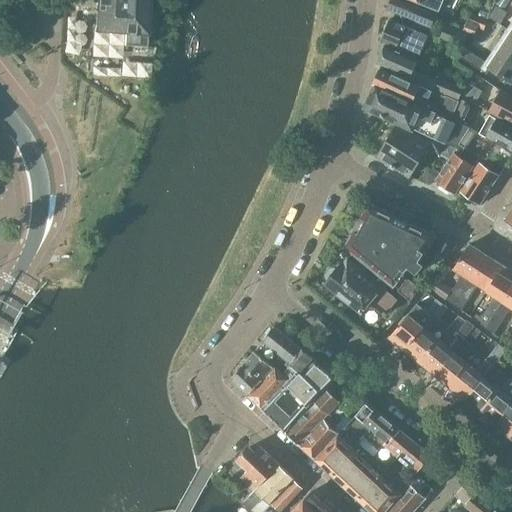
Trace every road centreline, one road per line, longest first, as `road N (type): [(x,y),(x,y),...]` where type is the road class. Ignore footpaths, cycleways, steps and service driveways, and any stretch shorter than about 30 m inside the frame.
road 1 (residential): [(511,486),(357,366)]
road 2 (tertiary): [(24,263),(40,212),(37,179),(0,111)]
road 3 (residential): [(334,159),(364,0)]
road 4 (residential): [(241,417),(207,378),(268,292)]
road 5 (residential): [(473,231),(334,159)]
road 6 (residential): [(268,292),(334,159)]
road 7 (residential): [(241,417),(350,511)]
